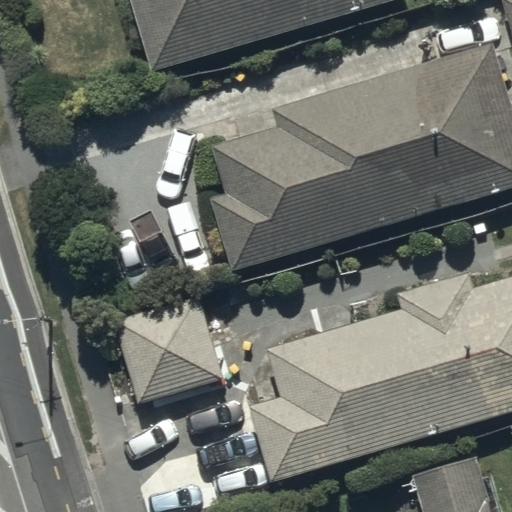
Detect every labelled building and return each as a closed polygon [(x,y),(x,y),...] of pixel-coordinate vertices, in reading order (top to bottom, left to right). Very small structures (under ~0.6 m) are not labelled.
[(134,0),(153,68),(395,0),(134,0)] [(511,0),(502,0),(511,32),(511,0)] [(213,194),(233,266),(511,186),(511,91),(508,93),(493,41),(278,102),(284,120),(212,141),(226,190),(213,194)] [(511,275),(473,286),(468,270),(398,291),(402,307),(268,346),(283,395),(250,404),(272,479),(511,408),(511,275)] [(201,297),(116,320),(138,402),(223,379),(201,297)] [(496,511),(479,453),(414,472),(426,511),(496,511)]
